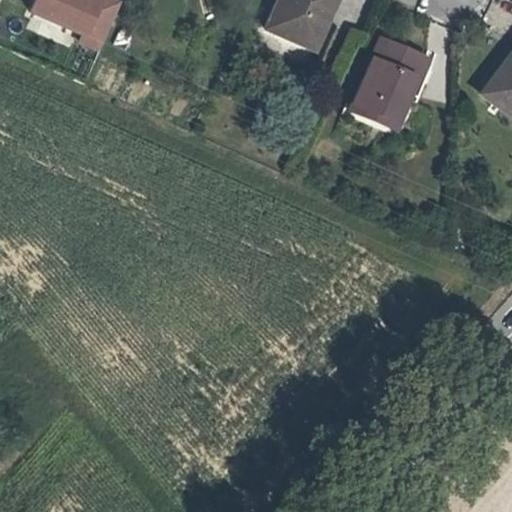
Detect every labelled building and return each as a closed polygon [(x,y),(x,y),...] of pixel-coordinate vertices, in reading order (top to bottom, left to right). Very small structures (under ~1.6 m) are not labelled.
[(99,52),(119,7),(103,0),(98,0),(97,4),(88,0),(36,0),(30,14),(82,37),(80,43),(99,52)] [(308,49),(329,0),(278,0),(265,30),(308,49)] [(316,53),(339,0),(329,0),(308,49),(316,53)] [(380,39),(349,111),(366,119),(369,112),(391,122),(410,78),(416,81),(422,65),(425,59),(380,39)] [(511,117),(511,55),(482,95),(511,117)] [(369,112),(366,119),(401,133),(429,68),(422,65),(416,81),(410,78),(391,122),(369,112)]
